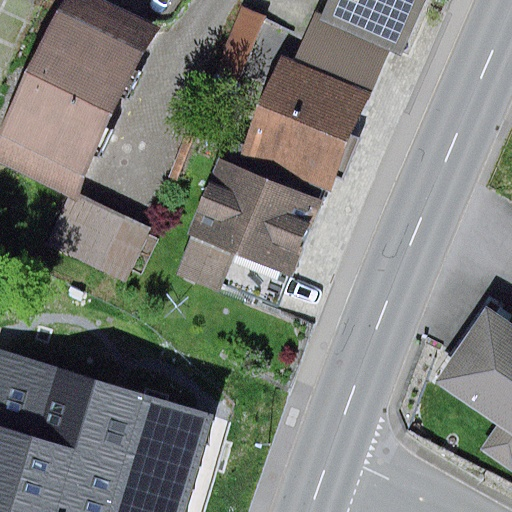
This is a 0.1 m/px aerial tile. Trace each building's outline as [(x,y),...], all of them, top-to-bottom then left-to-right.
[(158,27),(103,0),(64,0),(30,74),(115,114),(158,27)] [(423,0),(328,0),(321,18),(402,51),(423,0)] [(242,7),(214,73),(238,84),(266,18),(242,7)] [(314,18),(295,62),(372,94),(392,51),(322,22),(314,18)] [(295,62),(284,58),(237,171),(326,207),(372,94),(295,62)] [(115,114),(30,74),(0,137),(0,165),(74,200),(115,114)] [(326,207),(237,171),(224,166),(186,270),(278,304),(288,276),(296,279),(326,207)] [(84,199),(60,251),(125,280),(149,229),(84,199)] [(511,324),(510,323),(489,309),(439,383),(501,424),(484,449),(511,467),(511,324)] [(202,511),(229,423),(0,355),(0,511),(202,511)]
